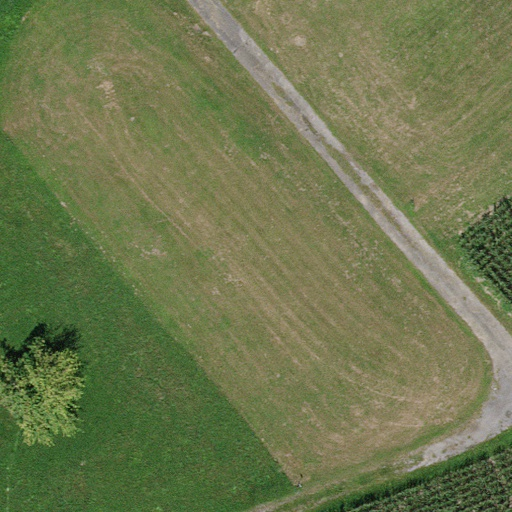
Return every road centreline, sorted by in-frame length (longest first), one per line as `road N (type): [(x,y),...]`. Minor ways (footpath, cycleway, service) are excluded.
road 1 (track): [(511,355),(203,0)]
road 2 (track): [(291,511),(466,446),(511,406)]
